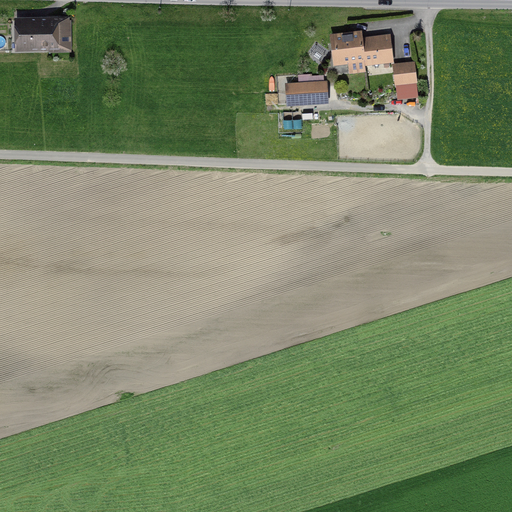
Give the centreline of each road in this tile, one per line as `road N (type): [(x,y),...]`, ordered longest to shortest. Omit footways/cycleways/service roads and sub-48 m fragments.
road 1 (unclassified): [(511,173),(0,154)]
road 2 (track): [(430,0),(429,170)]
